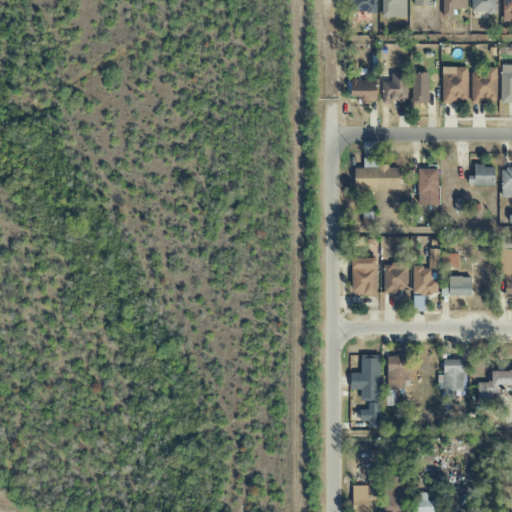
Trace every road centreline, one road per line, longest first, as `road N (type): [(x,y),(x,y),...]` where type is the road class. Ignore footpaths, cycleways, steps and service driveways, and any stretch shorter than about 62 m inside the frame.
road 1 (residential): [(333,133),(333,511)]
road 2 (residential): [(333,133),(511,135)]
road 3 (residential): [(333,333),(511,332)]
road 4 (track): [(333,133),(327,0)]
